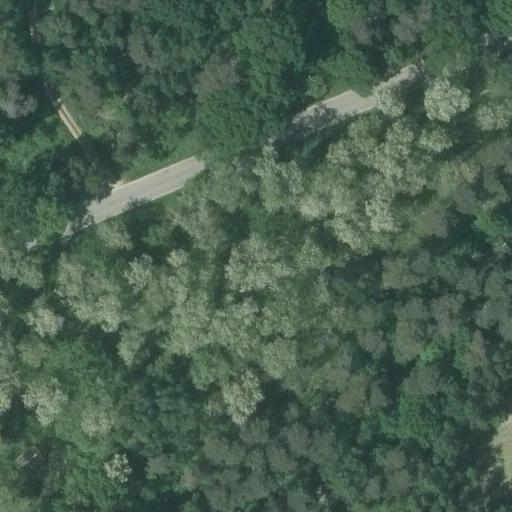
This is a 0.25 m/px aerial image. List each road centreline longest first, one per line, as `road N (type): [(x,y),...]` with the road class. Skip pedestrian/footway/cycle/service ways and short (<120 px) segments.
road 1 (unclassified): [(0,265),(511,51)]
road 2 (track): [(131,211),(51,108),(31,52),(28,0)]
